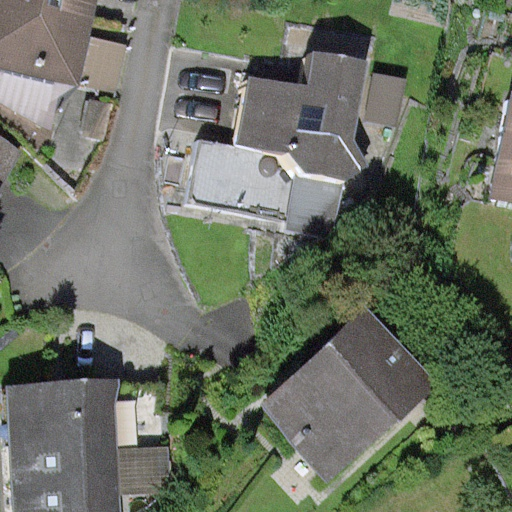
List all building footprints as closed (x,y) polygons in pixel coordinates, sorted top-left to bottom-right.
[(80,0),(0,0),(0,66),(64,80),(80,0)] [(349,190),(362,71),(311,65),(307,100),(264,95),(257,156),(300,161),(298,184),(349,190)] [(511,115),(501,115),(494,216),(511,217),(511,115)] [(0,198),(19,163),(0,153),(0,198)] [(371,342),(275,417),(331,488),(427,413),(371,342)] [(115,511),(110,395),(21,400),(26,511),(115,511)]
